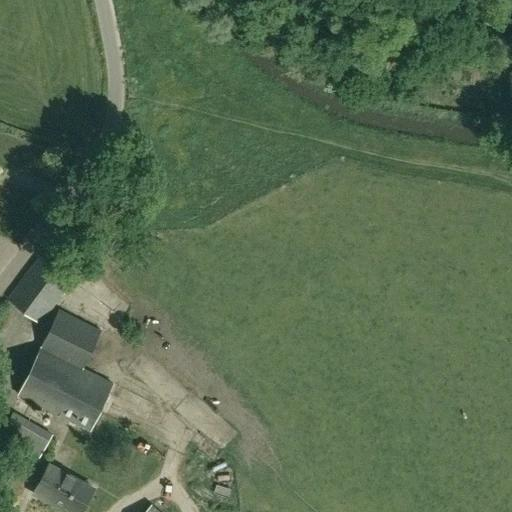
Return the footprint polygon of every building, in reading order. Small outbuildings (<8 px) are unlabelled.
[(39,257),(8,299),(41,323),(72,281),(39,257)] [(101,331),(60,311),(18,394),(90,430),(113,384),(83,368),(101,331)] [(13,412),(0,435),(39,457),(52,435),(13,412)] [(14,448),(0,469),(0,481),(17,492),(36,461),(14,448)] [(50,465),(35,493),(64,509),(66,506),(76,511),(81,511),(94,489),(50,465)]
